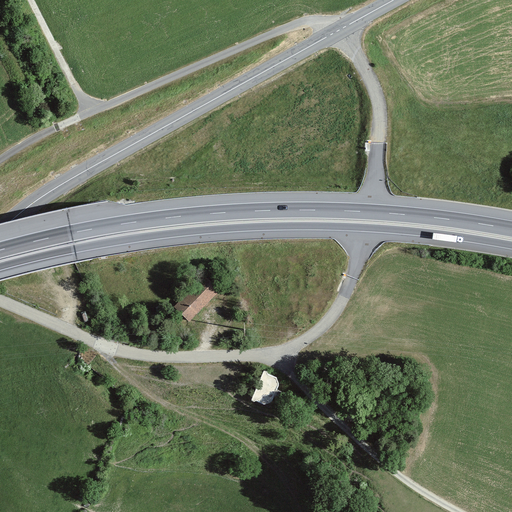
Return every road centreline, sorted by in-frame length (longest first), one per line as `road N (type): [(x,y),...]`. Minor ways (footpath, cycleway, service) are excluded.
road 1 (trunk): [(0,266),(131,238),(263,226),(369,227),(511,245)]
road 2 (trunk): [(511,229),(374,212),(262,210),(128,223),(0,250)]
road 3 (secondary): [(0,230),(63,183),(394,0)]
road 4 (track): [(280,350),(291,374),(385,463),(461,511)]
road 5 (track): [(30,0),(93,111)]
